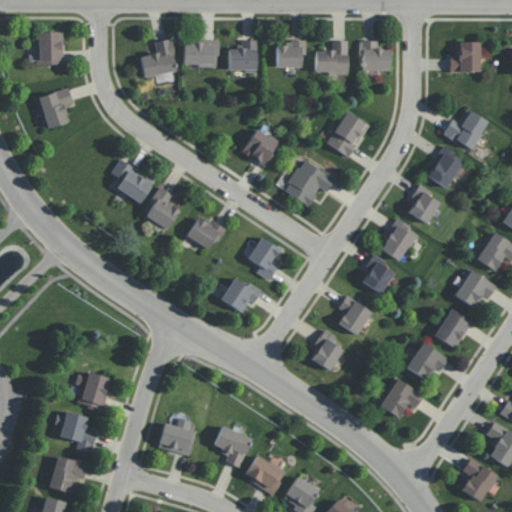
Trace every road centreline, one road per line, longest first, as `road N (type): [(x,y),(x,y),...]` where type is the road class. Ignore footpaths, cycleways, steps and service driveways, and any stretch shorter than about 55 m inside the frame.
road 1 (residential): [(420,511),(383,459),(250,364),(216,352),(90,270),(19,202),(0,164)]
road 2 (residential): [(511,6),(0,1)]
road 3 (residential): [(412,6),(407,116),(392,162),(250,364)]
road 4 (residential): [(97,4),(107,100),(328,252)]
road 5 (residential): [(400,483),(511,319)]
road 6 (residential): [(110,511),(172,326)]
